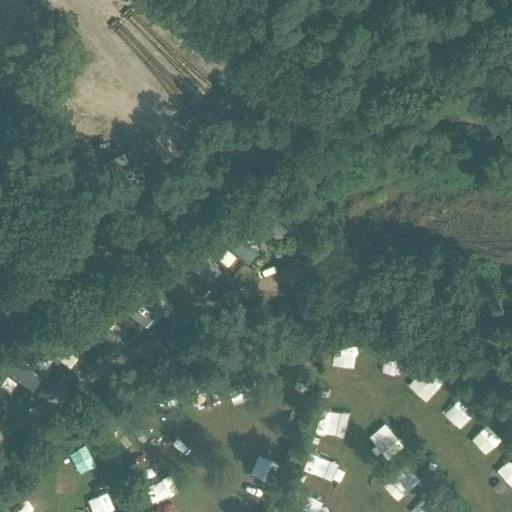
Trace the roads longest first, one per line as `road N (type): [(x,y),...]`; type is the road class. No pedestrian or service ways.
road 1 (unclassified): [(339,98),(0,316)]
road 2 (unknown): [(199,188),(74,0)]
road 3 (unknown): [(439,444),(406,408),(370,412),(359,428),(348,511)]
road 4 (unclassified): [(339,98),(494,0)]
